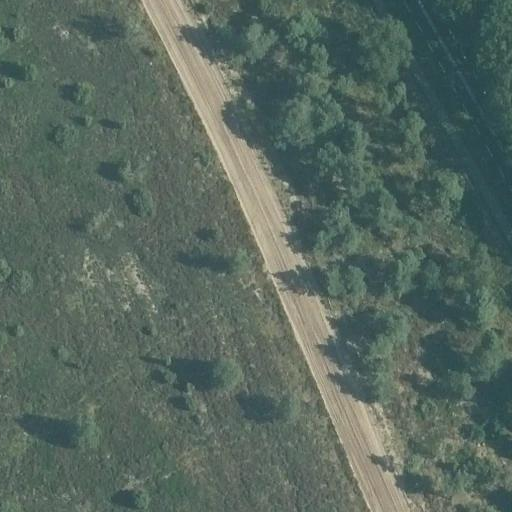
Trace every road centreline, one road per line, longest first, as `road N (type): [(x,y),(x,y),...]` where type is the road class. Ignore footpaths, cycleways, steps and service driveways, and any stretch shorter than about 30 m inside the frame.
road 1 (track): [(392,511),(314,316),(147,0)]
road 2 (primary): [(511,166),(417,0)]
